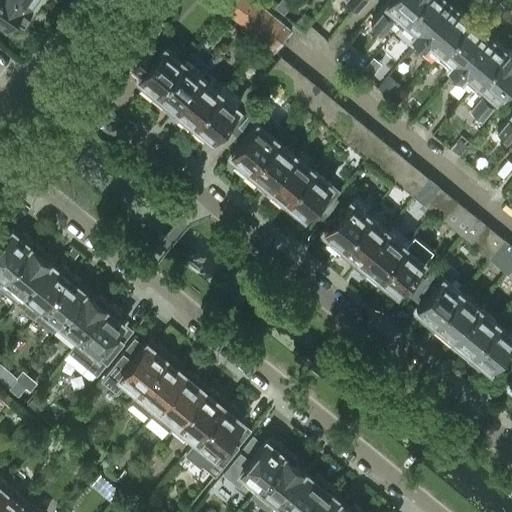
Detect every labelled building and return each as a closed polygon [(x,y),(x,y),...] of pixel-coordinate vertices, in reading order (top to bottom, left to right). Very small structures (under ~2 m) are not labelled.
[(31,3),(27,0),(0,0),(0,18),(8,24),(18,9),(24,14),(31,4),(30,4),(31,3)] [(291,28),(256,0),(212,0),(273,50),(291,28)] [(385,0),(370,19),(381,28),(392,15),(399,21),(417,0),(385,0)] [(448,0),(417,0),(399,21),(417,37),(448,0)] [(468,15),(450,0),(448,0),(417,37),(436,53),(468,15)] [(311,15),(304,9),(296,18),(303,24),(311,15)] [(486,30),(468,15),(436,53),(454,68),(486,30)] [(505,46),(486,30),(454,68),(472,84),(505,46)] [(140,84),(153,95),(183,58),(164,43),(155,53),(147,46),(130,66),(139,73),(137,75),(144,80),(140,84)] [(506,47),(505,46),(472,84),(480,91),(470,102),(481,112),(511,75),(511,49),(508,46),(506,47)] [(173,107),(201,74),(209,64),(190,49),(183,58),(153,95),(165,105),(167,103),(173,107)] [(273,80),(289,62),(279,54),(264,73),(273,80)] [(283,87),(298,69),(289,62),(273,80),(283,87)] [(366,63),(360,71),(368,77),(374,70),(366,63)] [(291,95),(307,77),(298,69),(283,87),(291,95)] [(389,95),(399,82),(388,73),(378,86),(389,95)] [(201,74),(173,107),(179,112),(177,115),(189,125),(220,89),(201,74)] [(307,77),(291,95),(300,102),(316,84),(307,77)] [(316,84),(300,102),(310,111),(326,92),(316,84)] [(223,123),(238,104),(220,89),(189,125),(202,135),(206,131),(212,136),(223,123)] [(326,92),(310,111),(320,119),(335,100),(326,92)] [(335,100),(320,119),(329,126),(345,108),(335,100)] [(232,131),(247,112),(238,104),(223,123),(232,131)] [(511,106),(496,125),(507,135),(511,129),(511,106)] [(345,108),(329,126),(338,134),(353,115),(345,108)] [(245,171),(274,134),(282,125),(264,110),(257,120),(241,138),(230,151),(236,156),(233,161),(245,171)] [(241,138),(257,120),(247,112),(232,131),(241,138)] [(353,115),(338,134),(348,142),(363,123),(353,115)] [(356,149),(372,131),(363,123),(348,142),(356,149)] [(366,157),(382,138),(372,131),(356,149),(366,157)] [(274,134),(245,171),(258,182),(260,179),(266,184),(294,150),(274,134)] [(375,165),(391,146),(382,138),(366,157),(375,165)] [(391,146),(375,165),(385,172),(400,154),(391,146)] [(294,150),(266,184),(271,189),(269,191),(282,202),(312,165),(294,150)] [(400,154),(385,172),(394,180),(410,162),(400,154)] [(410,162),(394,180),(403,188),(419,169),(410,162)] [(312,165),(282,202),(294,212),(298,208),(304,213),(308,208),(331,181),(312,165)] [(419,169),(403,188),(413,196),(428,177),(419,169)] [(428,177),(413,196),(422,203),(438,185),(428,177)] [(331,181),(308,208),(317,216),(340,188),(331,181)] [(438,185),(422,203),(431,211),(447,192),(438,185)] [(327,222),(349,196),(341,189),(319,215),(327,222)] [(447,192),(431,211),(441,218),(456,200),(447,192)] [(338,248),(368,212),(349,196),(327,222),(323,228),(329,233),(325,238),(338,248)] [(456,200),(441,218),(450,226),(465,207),(456,200)] [(465,207),(450,226),(459,233),(474,215),(465,207)] [(368,212),(338,248),(350,258),(352,256),(359,261),(387,227),(368,212)] [(474,215),(459,233),(469,241),(484,223),(474,215)] [(484,223),(469,241),(477,249),(493,230),(484,223)] [(4,276),(34,239),(21,228),(18,232),(12,227),(0,241),(0,277),(1,279),(4,276)] [(387,227),(359,261),(364,266),(362,268),(375,279),(405,242),(387,227)] [(493,230),(477,249),(487,256),(502,238),(493,230)] [(405,242),(375,279),(387,289),(391,284),(397,289),(400,286),(409,293),(424,276),(414,268),(432,247),(414,232),(405,242)] [(502,238),(487,256),(496,264),(511,245),(502,238)] [(34,239),(4,276),(22,291),(49,258),(41,251),(44,247),(34,239)] [(511,246),(511,245),(496,264),(505,271),(511,263),(511,246)] [(431,325),(461,288),(449,279),(458,269),(441,255),(424,276),(409,293),(418,301),(415,305),(421,310),(418,314),(431,325)] [(33,316),(71,270),(61,261),(57,265),(49,258),(22,291),(15,300),(33,316)] [(52,331),(59,321),(86,289),(78,282),(81,278),(71,270),(33,316),(52,331)] [(461,288),(431,325),(443,335),(445,332),(450,337),(479,303),(461,288)] [(94,296),(86,289),(59,321),(78,337),(108,300),(98,292),(94,296)] [(107,360),(132,329),(122,321),(124,320),(117,315),(121,311),(108,300),(78,337),(68,349),(87,365),(89,362),(99,370),(107,360)] [(479,303),(450,337),(456,342),(455,344),(467,355),(497,318),(479,303)] [(511,330),(497,318),(467,355),(480,365),(483,361),(489,366),(511,338),(511,330)] [(135,391),(169,350),(156,340),(153,344),(146,339),(140,346),(131,339),(102,376),(118,389),(124,382),(135,391)] [(152,409),(185,370),(179,365),(182,362),(169,350),(135,391),(133,394),(152,409)] [(196,373),(188,366),(185,370),(152,409),(149,412),(170,429),(176,421),(207,382),(202,378),(198,381),(193,377),(196,373)] [(16,377),(9,386),(18,394),(26,385),(16,377)] [(207,382),(176,421),(194,436),(223,401),(218,397),(221,393),(207,382)] [(215,453),(243,418),(237,413),(240,409),(226,398),(223,402),(223,401),(194,436),(215,453)] [(30,427),(37,419),(31,414),(24,422),(30,427)] [(46,433),(40,440),(46,446),(53,438),(46,433)] [(258,483),(287,448),(275,437),(271,441),(266,437),(261,442),(252,434),(222,470),(238,484),(242,479),(254,489),(258,484),(258,483)] [(276,499),(302,467),(295,460),(298,456),(287,448),(258,483),(258,484),(254,489),(251,494),(269,508),(276,499)] [(312,474),(302,467),(276,499),(292,511),(296,511),(324,478),(315,470),(312,474)] [(99,470),(89,482),(95,487),(105,475),(99,470)] [(324,478),(296,511),(327,511),(340,497),(332,490),(335,487),(324,478)] [(5,480),(0,486),(0,511),(10,511),(24,496),(5,480)] [(43,511),(24,496),(10,511),(43,511)] [(340,497),(327,511),(360,511),(363,509),(352,500),(349,504),(340,497)]
